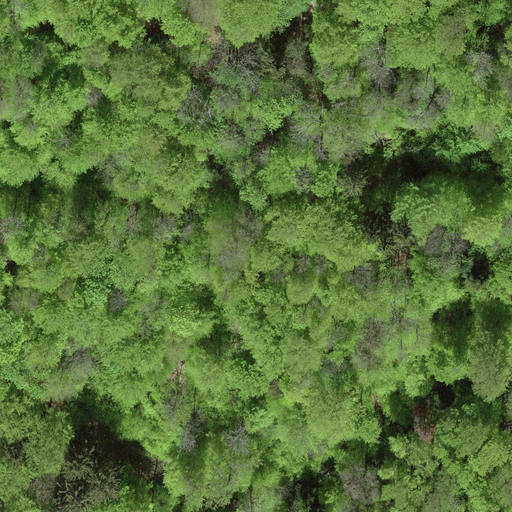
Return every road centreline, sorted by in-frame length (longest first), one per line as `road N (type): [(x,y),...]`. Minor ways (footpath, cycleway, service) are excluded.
road 1 (track): [(323,0),(255,15),(0,7)]
road 2 (track): [(0,358),(248,511)]
